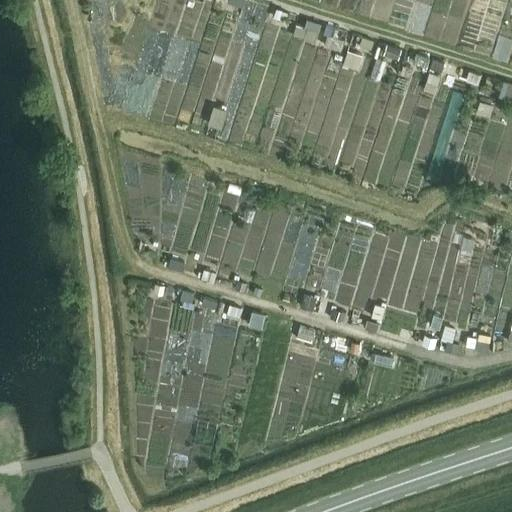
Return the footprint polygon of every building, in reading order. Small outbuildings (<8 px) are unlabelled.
[(141,0),(139,11),(155,14),(158,0),(141,0)] [(381,0),(381,7),(391,8),(387,30),(428,37),(434,0),(381,0)] [(282,30),(286,15),(277,12),(272,27),(282,30)] [(467,88),(484,89),(485,77),(468,77),(467,88)] [(445,109),(433,149),(461,157),(469,127),(456,124),(459,113),(445,109)] [(496,156),(489,190),(511,194),(511,116),(493,112),(485,154),(496,156)] [(215,225),(224,188),(173,175),(154,248),(187,256),(196,221),(215,225)] [(497,274),(502,240),(460,234),(461,225),(445,222),(440,258),(451,260),(449,272),(455,273),(447,325),(470,329),(479,271),(497,274)] [(228,388),(239,311),(229,309),(228,318),(218,317),(216,327),(193,323),(190,341),(211,344),(205,385),(228,388)] [(184,381),(186,316),(170,316),(168,380),(184,381)] [(293,339),(295,327),(281,325),(280,337),(293,339)] [(132,343),(131,364),(159,366),(160,345),(132,343)] [(214,461),(217,420),(195,419),(193,460),(214,461)]
